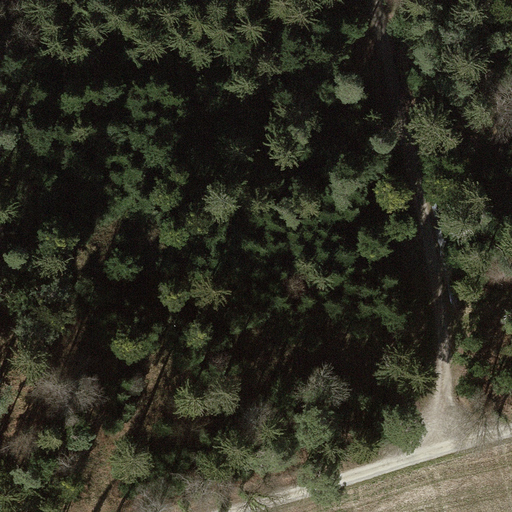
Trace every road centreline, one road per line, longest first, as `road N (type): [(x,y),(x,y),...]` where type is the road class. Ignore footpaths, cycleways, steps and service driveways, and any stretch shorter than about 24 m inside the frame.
road 1 (track): [(435,447),(445,313),(393,66),(368,0)]
road 2 (track): [(511,431),(230,511)]
